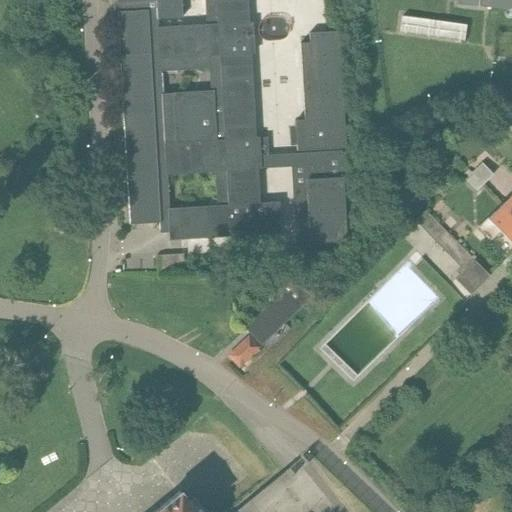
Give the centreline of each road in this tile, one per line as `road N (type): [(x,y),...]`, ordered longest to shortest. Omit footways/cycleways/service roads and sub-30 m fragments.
road 1 (unclassified): [(95,326),(95,0)]
road 2 (unclassified): [(327,455),(166,350),(95,326)]
road 3 (unclassified): [(346,436),(511,265)]
